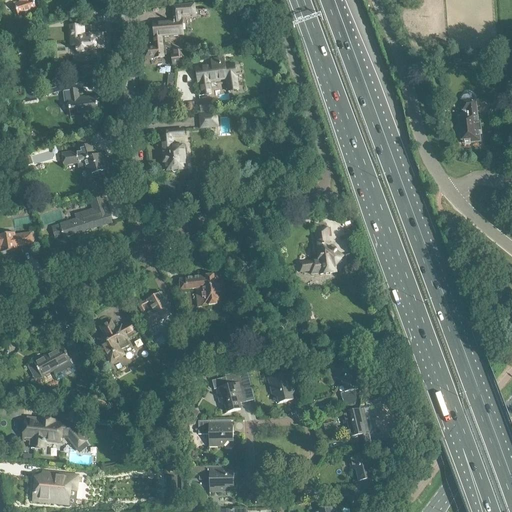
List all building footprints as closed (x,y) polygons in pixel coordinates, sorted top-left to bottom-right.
[(18,0),(19,4),(14,5),(18,18),(36,12),(32,0),(18,0)] [(152,25),(153,39),(164,38),(168,37),(169,36),(172,35),(173,37),(177,37),(178,35),(183,34),(182,20),(181,20),(181,17),(197,16),(195,3),(171,5),(173,20),(167,21),(167,24),(152,25)] [(70,26),(69,26),(70,47),(76,47),(77,53),(87,52),(86,50),(103,49),(103,34),(83,35),(83,26),(70,26)] [(165,56),(165,47),(172,50),(172,54),(171,54),(172,66),(175,66),(175,71),(186,69),(185,63),(183,64),(183,60),(186,60),(184,51),(164,42),(164,38),(153,39),(153,42),(153,48),(150,48),(150,47),(144,48),(143,49),(144,59),(163,58),(162,56),(165,56)] [(212,65),(196,67),(198,83),(200,83),(202,96),(211,95),(209,81),(226,79),(228,92),(239,91),(234,65),(225,66),(224,59),(211,60),(212,65)] [(47,84),(62,82),(60,72),(45,74),(47,84)] [(62,91),(60,84),(45,88),(47,95),(62,91)] [(68,92),(63,92),(65,103),(67,103),(69,117),(98,113),(96,98),(78,100),(77,89),(68,90),(68,92)] [(480,141),(480,135),(482,135),(482,132),(482,131),(481,124),(478,124),(476,100),(475,100),(475,97),(472,95),(464,96),(463,98),(463,101),(463,109),(464,115),(460,116),(463,143),(465,142),(466,145),(471,144),(471,142),(480,141)] [(214,110),(213,101),(200,103),(201,112),(214,110)] [(217,127),(216,114),(199,115),(200,128),(217,127)] [(166,172),(172,171),(174,174),(178,173),(179,171),(187,170),(185,145),(173,146),(172,138),(185,137),(184,130),(171,131),(161,132),(163,163),(166,163),(166,172)] [(85,167),(88,175),(86,175),(88,180),(83,181),(87,195),(88,195),(88,196),(99,193),(94,174),(105,170),(101,155),(94,157),(91,145),(78,149),(79,153),(62,155),(63,165),(77,164),(78,168),(85,167)] [(56,238),(63,236),(64,239),(100,228),(99,224),(112,220),(109,213),(108,213),(102,192),(99,193),(88,196),(92,209),(75,215),(76,219),(60,224),(52,227),(56,238)] [(29,211),(31,202),(23,201),(22,210),(29,211)] [(311,273),(311,276),(319,275),(336,273),(336,267),(343,256),(329,247),(327,228),(314,230),(317,254),(314,255),(315,262),(298,264),(299,274),(311,273)] [(0,251),(1,252),(1,253),(17,251),(17,248),(34,245),(32,233),(15,236),(14,233),(0,235),(0,251)] [(354,253),(345,256),(350,268),(360,267),(357,258),(356,259),(354,253)] [(198,308),(217,305),(218,307),(223,306),(225,304),(226,304),(222,274),(179,280),(181,291),(195,289),(198,308)] [(147,300),(137,305),(143,315),(149,325),(158,321),(158,322),(171,316),(160,294),(147,301),(147,300)] [(315,320),(311,309),(305,311),(309,322),(315,320)] [(130,340),(130,339),(140,333),(139,330),(140,330),(134,320),(123,326),(122,324),(116,328),(112,319),(98,327),(103,335),(96,339),(111,365),(126,356),(122,349),(130,345),(128,342),(130,340)] [(211,345),(201,350),(207,361),(217,356),(211,345)] [(54,361),(63,379),(77,371),(74,365),(73,366),(73,365),(85,358),(78,346),(66,353),(63,347),(51,353),(54,359),(53,360),(54,362),(54,361)] [(189,371),(200,364),(207,361),(201,350),(195,353),(195,355),(184,361),(189,371)] [(51,353),(34,363),(34,364),(42,378),(54,372),(56,376),(55,376),(58,382),(63,379),(54,361),(54,362),(53,360),(54,359),(51,353)] [(341,393),(344,406),(355,403),(360,396),(359,390),(360,389),(353,365),(335,369),(337,378),(342,382),(345,392),(341,393)] [(226,378),(212,381),(214,390),(216,390),(220,402),(226,407),(228,413),(241,410),(239,405),(238,400),(246,398),(244,391),(252,389),(246,367),(242,367),(243,372),(242,372),(238,373),(225,376),(226,378)] [(290,392),(298,390),(294,372),(270,378),(268,379),(272,394),(277,398),(279,404),(292,401),(290,392)] [(112,383),(107,375),(102,378),(107,386),(112,383)] [(116,404),(111,397),(106,400),(111,407),(116,404)] [(361,409),(342,414),(344,423),(348,422),(350,426),(350,430),(346,431),(348,438),(350,445),(351,449),(372,444),(364,408),(361,409)] [(22,428),(22,433),(24,433),(23,440),(31,441),(30,448),(44,450),(45,441),(61,443),(61,439),(61,437),(69,438),(78,449),(86,442),(87,441),(76,427),(55,424),(55,421),(40,419),(39,423),(25,421),(24,428),(22,428)] [(198,428),(198,435),(209,435),(209,447),(224,447),(228,442),(234,442),(233,429),(232,429),(224,429),(224,421),(199,422),(198,428)] [(350,504),(368,500),(367,493),(370,492),(374,485),(373,479),(368,454),(348,458),(351,467),(356,471),(359,482),(356,483),(357,490),(352,491),(353,497),(349,498),(350,504)] [(209,481),(209,493),(223,493),(228,488),(234,488),(234,474),(224,474),(224,467),(192,468),(192,475),(198,475),(198,478),(206,477),(209,481)] [(35,477),(32,503),(69,507),(70,493),(78,493),(80,475),(43,471),(42,472),(40,474),(37,476),(35,477)] [(167,478),(167,499),(177,499),(176,478),(167,478)]
